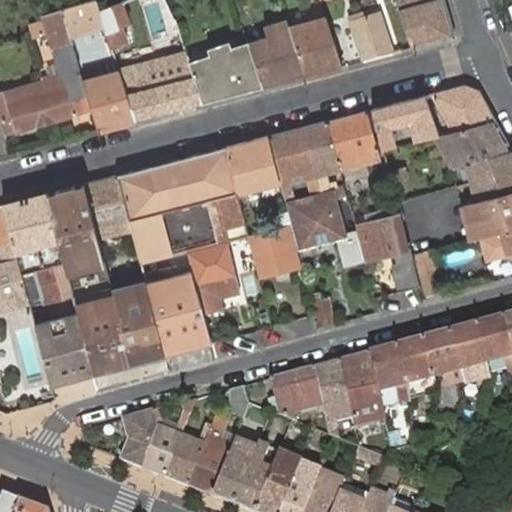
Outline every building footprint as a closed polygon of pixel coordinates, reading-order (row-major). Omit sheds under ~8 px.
[(127,0),(120,3),(99,13),(102,22),(104,27),(112,48),(127,42),(120,28),(130,24),(151,14),(158,28),(164,25),(169,38),(163,40),(175,75),(192,69),(189,61),(177,24),(169,7),(166,0),(127,0)] [(455,38),(444,0),(396,0),(413,49),(455,38)] [(69,31),(71,39),(104,27),(102,22),(99,13),(94,1),(63,9),(69,31)] [(51,33),(49,34),(55,51),(62,76),(51,79),(50,75),(42,78),(43,82),(54,120),(93,109),(84,83),(77,60),(73,46),(71,39),(69,31),(63,9),(51,13),(53,20),(47,22),(47,23),(51,33)] [(378,58),(393,54),(380,13),(365,19),(378,58)] [(351,20),(365,61),(378,58),(365,19),(364,16),(351,20)] [(306,77),(342,67),(326,19),(290,29),(306,77)] [(290,80),(306,77),(290,29),(287,20),(264,28),(267,38),(248,45),(249,45),(250,49),(263,88),(276,84),(285,82),(284,76),(288,74),(290,80)] [(248,45),(248,42),(231,47),(229,41),(207,48),(210,55),(189,61),(192,69),(194,76),(204,104),(263,88),(250,49),(249,45),(248,45)] [(99,131),(136,121),(123,81),(121,73),(84,83),(93,109),(99,131)] [(187,107),(204,104),(194,76),(178,82),(187,107)] [(136,121),(150,117),(138,77),(123,81),(136,121)] [(18,131),(54,120),(43,82),(25,87),(26,92),(12,96),(11,91),(0,94),(0,111),(6,133),(18,130),(18,131)] [(449,126),(438,129),(440,134),(442,134),(496,120),(480,90),(466,84),(431,94),(449,126)] [(425,95),(373,109),(384,148),(425,138),(432,136),(440,134),(438,129),(425,95)] [(368,110),(327,121),(341,168),(381,159),(368,110)] [(511,149),(496,120),(442,134),(451,167),(464,163),(511,150),(511,149)] [(327,121),(304,127),(321,191),(337,187),(335,181),(329,182),(327,172),(341,168),(327,121)] [(73,126),(58,130),(61,141),(76,137),(73,126)] [(304,127),(269,136),(281,180),(286,200),(296,197),(290,174),(305,171),(307,179),(309,179),(312,193),(321,191),(304,127)] [(432,136),(425,138),(441,170),(451,167),(442,134),(440,134),(432,136)] [(269,136),(227,147),(238,192),(281,180),(269,136)] [(227,147),(119,175),(129,213),(142,262),(190,250),(196,249),(192,234),(226,226),(219,197),(238,192),(227,147)] [(511,170),(511,150),(464,163),(469,181),(511,170)] [(392,171),(395,182),(402,180),(407,179),(404,168),(392,171)] [(511,189),(511,170),(469,181),(474,200),(502,192),(511,189)] [(85,183),(88,194),(95,222),(104,220),(103,215),(122,211),(123,215),(129,213),(119,175),(85,183)] [(393,182),(398,203),(407,200),(402,180),(395,182),(393,182)] [(474,200),(469,181),(455,185),(460,203),(474,200)] [(85,183),(74,186),(77,197),(88,194),(85,183)] [(345,185),(337,187),(340,197),(347,195),(345,185)] [(78,313),(95,375),(122,368),(119,359),(130,356),(112,287),(95,222),(88,194),(77,197),(74,186),(47,193),(78,313)] [(470,239),(481,236),(493,233),(501,230),(511,227),(511,189),(502,192),(474,200),(460,203),(470,239)] [(219,197),(226,226),(246,221),(238,192),(219,197)] [(54,319),(78,313),(47,193),(4,205),(30,300),(30,302),(43,298),(49,321),(54,319)] [(288,207),(289,211),(291,218),(299,249),(310,247),(309,241),(336,235),(342,234),(332,195),(288,207)] [(401,216),(398,204),(389,207),(392,216),(387,217),(385,208),(364,213),(367,223),(359,225),(368,260),(408,250),(399,217),(401,216)] [(0,308),(30,300),(4,205),(0,205),(0,253),(3,264),(0,264),(0,308)] [(291,218),(289,211),(276,214),(280,230),(252,237),(262,275),(299,265),(286,219),(291,218)] [(226,226),(192,234),(196,249),(228,241),(230,240),(226,226)] [(511,257),(511,227),(501,230),(493,233),(481,236),(487,258),(500,255),(511,257)] [(342,234),(336,235),(344,266),(365,261),(357,230),(342,234)] [(190,250),(199,283),(236,274),(228,241),(196,249),(190,250)] [(159,327),(166,355),(213,343),(190,250),(142,262),(146,278),(152,300),(159,327)] [(393,267),(400,292),(421,286),(414,261),(393,267)] [(146,278),(112,287),(130,356),(132,365),(133,366),(166,355),(159,327),(152,300),(146,278)] [(328,297),(313,302),(321,328),(336,323),(328,297)] [(41,344),(53,387),(95,375),(78,313),(54,319),(61,342),(54,345),(53,341),(41,344)] [(511,342),(505,315),(478,323),(488,361),(489,366),(507,361),(509,371),(511,370),(511,342)] [(488,361),(478,323),(451,330),(463,374),(465,380),(466,383),(491,376),(489,366),(488,361)] [(463,374),(451,330),(424,337),(434,376),(446,373),(450,384),(465,380),(463,374)] [(434,376),(424,337),(397,344),(408,388),(411,400),(432,394),(429,383),(435,381),(434,376)] [(397,344),(370,352),(380,391),(383,407),(411,400),(408,388),(397,344)] [(380,391),(370,352),(341,360),(356,421),(357,424),(362,423),(363,426),(381,422),(380,419),(385,418),(383,407),(380,391)] [(119,359),(122,368),(132,365),(130,356),(119,359)] [(356,421),(341,360),(315,367),(325,412),(330,435),(335,437),(360,447),(362,447),(360,437),(339,429),(337,420),(349,417),(351,422),(356,421)] [(325,412),(315,367),(270,379),(276,399),(271,400),(273,407),(272,412),(294,420),(298,422),(295,413),(317,407),(319,414),(325,412)] [(251,405),(244,386),(230,390),(238,417),(233,429),(214,421),(212,427),(189,486),(214,496),(236,440),(251,405)] [(182,436),(196,399),(182,403),(184,411),(174,434),(164,429),(165,427),(160,409),(153,411),(157,429),(143,467),(166,476),(182,436)] [(157,429),(153,411),(123,419),(129,439),(122,459),(143,467),(157,429)] [(460,416),(437,415),(436,438),(458,432),(460,416)] [(199,444),(182,436),(166,476),(189,486),(212,427),(206,424),(199,444)] [(257,450),(236,440),(214,496),(235,504),(257,450)] [(270,449),(260,444),(257,450),(235,504),(254,511),(255,511),(272,472),(262,468),(270,449)] [(360,447),(356,458),(381,468),(386,457),(362,447),(360,447)] [(280,511),(300,463),(301,462),(280,454),(272,472),(255,511),(280,511)] [(511,511),(511,462),(500,465),(510,511),(511,511)] [(304,511),(321,472),(300,463),(280,511),(304,511)] [(344,486),(346,482),(321,472),(304,511),(333,511),(341,494),(344,486)] [(369,496),(344,486),(341,494),(366,504),(369,496)] [(390,496),(372,489),(369,496),(366,504),(362,511),(389,511),(397,495),(391,493),(390,496)] [(47,511),(45,508),(3,492),(0,500),(0,511),(47,511)] [(333,511),(362,511),(366,504),(341,494),(333,511)] [(389,511),(418,511),(419,511),(414,510),(412,511),(399,511),(405,498),(397,495),(389,511)]
